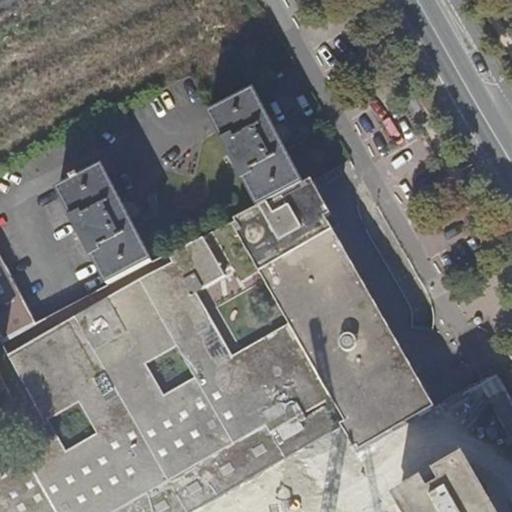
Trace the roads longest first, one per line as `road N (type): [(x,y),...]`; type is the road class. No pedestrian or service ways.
road 1 (secondary): [(396,0),(511,206)]
road 2 (secondary): [(511,123),(440,0)]
